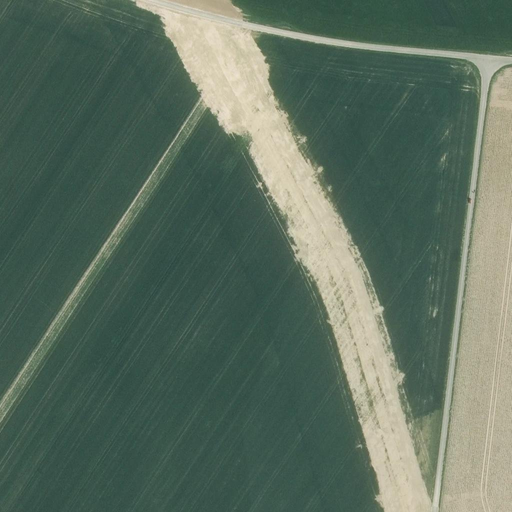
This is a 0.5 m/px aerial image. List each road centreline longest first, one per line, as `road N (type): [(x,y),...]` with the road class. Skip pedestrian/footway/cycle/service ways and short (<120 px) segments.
road 1 (unclassified): [(489,58),(434,511)]
road 2 (unclassified): [(489,58),(307,37),(151,0)]
